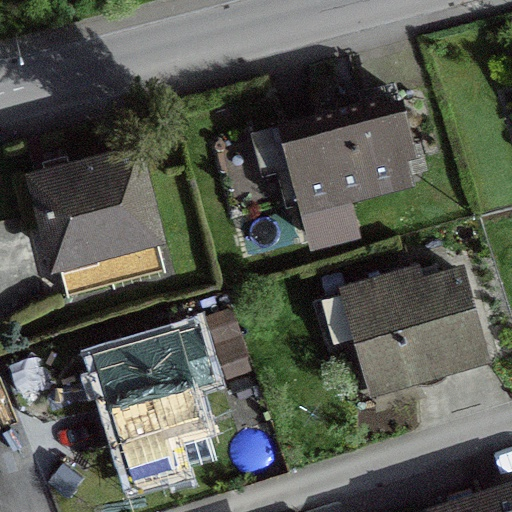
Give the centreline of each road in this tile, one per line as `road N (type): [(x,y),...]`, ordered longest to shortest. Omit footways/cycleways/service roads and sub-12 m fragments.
road 1 (residential): [(0,90),(357,0)]
road 2 (residential): [(511,423),(228,511)]
